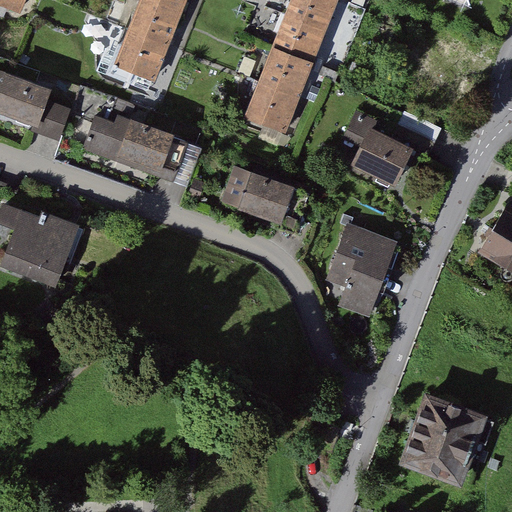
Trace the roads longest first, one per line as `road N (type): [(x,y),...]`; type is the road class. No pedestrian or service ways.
road 1 (residential): [(0,154),(276,256),(300,286),(345,386),(380,404)]
road 2 (residential): [(380,404),(494,125)]
road 3 (residential): [(0,510),(151,511)]
